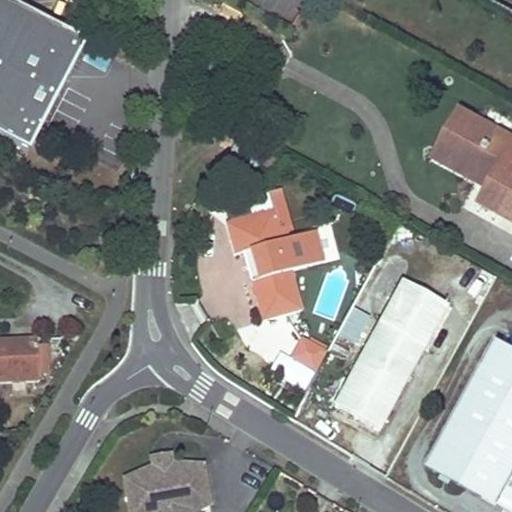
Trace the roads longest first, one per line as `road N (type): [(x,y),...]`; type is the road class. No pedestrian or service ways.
road 1 (unknown): [(160,16),(229,36),(348,88),(415,193),(477,235)]
road 2 (unclassified): [(166,349),(145,287),(161,0)]
road 3 (unclassified): [(166,349),(202,387),(408,511)]
road 4 (unclassified): [(25,511),(93,396),(166,349)]
